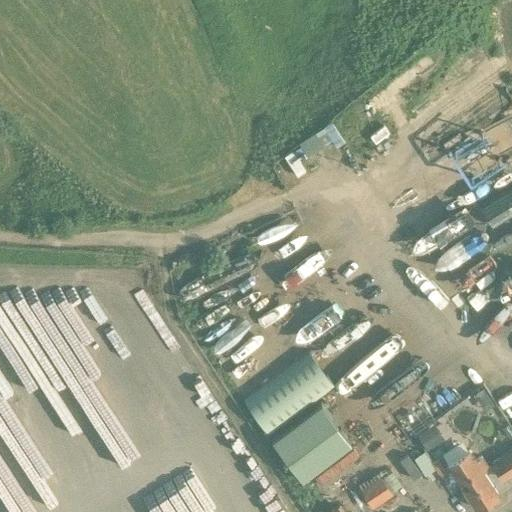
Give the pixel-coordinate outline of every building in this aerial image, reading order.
[(457,143),(470,170),(511,149),(511,128),(507,118),(457,143)] [(321,125),(298,140),(305,152),(329,137),(321,125)] [(511,183),(478,204),(489,223),(511,209),(511,183)] [(271,438),(320,403),(338,390),(312,354),(245,403),(271,438)] [(300,479),(349,443),(320,403),(271,438),(300,479)] [(427,447),(443,436),(432,420),(416,431),(427,447)] [(511,470),(511,447),(491,462),(501,478),(511,470)] [(446,463),(474,507),(497,492),(482,469),(488,465),(481,454),(475,458),(468,448),(446,463)] [(392,492),(379,474),(359,488),(371,506),(392,492)]
